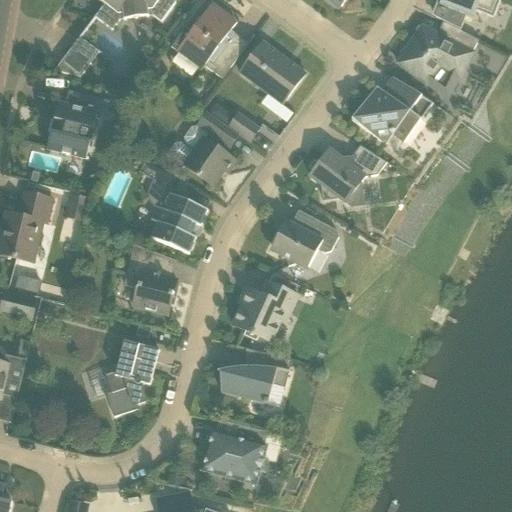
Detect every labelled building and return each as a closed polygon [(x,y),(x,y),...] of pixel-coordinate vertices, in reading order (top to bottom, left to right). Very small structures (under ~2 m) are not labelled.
[(95,18),(113,31),(119,22),(153,17),(161,23),(176,4),(170,0),(97,0),(105,5),(95,18)] [(500,0),(442,0),(436,18),(460,31),(465,17),(473,20),(476,13),(493,20),(500,0)] [(222,80),(242,54),(255,37),(254,36),(242,53),(228,43),(230,41),(226,38),(237,24),(212,5),(193,30),(187,26),(171,49),(177,52),(202,71),(205,67),(222,80)] [(450,98),(460,80),(474,54),(473,53),(479,41),(444,24),(436,36),(427,31),(422,38),(417,35),(402,56),(402,59),(398,65),(427,87),(429,84),(431,85),(431,89),(445,99),(450,98)] [(240,74),(267,94),(283,106),(306,75),(263,43),(240,74)] [(92,62),(73,48),(55,72),(80,78),(92,62)] [(131,95),(137,83),(125,74),(119,81),(116,91),(131,95)] [(373,94),(352,122),(385,147),(393,136),(404,145),(432,106),(393,79),(382,94),(374,95),(373,94)] [(131,95),(116,91),(111,112),(115,118),(122,121),(131,95)] [(86,160),(97,114),(110,102),(87,97),(83,110),(59,104),(54,122),(55,122),(53,133),(52,133),(47,151),(86,160)] [(235,118),(228,113),(220,115),(217,119),(228,127),(235,118)] [(230,150),(238,136),(206,114),(196,128),(205,134),(192,153),(180,144),(174,145),(169,152),(170,157),(182,166),(213,188),(229,166),(232,168),(236,163),(221,152),(225,147),(230,150)] [(229,128),(250,143),(260,130),(238,115),(229,128)] [(387,164),(360,147),(352,158),(340,160),(330,151),(310,177),(321,186),(323,201),(339,199),(346,205),(351,209),(365,207),(361,184),(365,178),(378,177),(387,164)] [(208,211),(190,203),(175,196),(181,182),(149,164),(143,174),(154,180),(148,193),(148,195),(148,197),(148,199),(149,201),(150,203),(151,205),(152,206),(154,208),(156,209),(150,221),(157,223),(152,238),(189,255),(190,254),(189,254),(195,240),(193,238),(198,227),(201,228),(201,227),(207,212),(208,211)] [(33,173),(31,182),(37,184),(40,175),(33,173)] [(48,227),(55,201),(25,194),(20,217),(6,214),(2,229),(6,230),(0,255),(34,264),(44,226),(48,227)] [(83,223),(89,200),(73,196),(67,219),(83,223)] [(337,232),(299,212),(292,225),(286,222),(273,248),(275,254),(287,260),(289,268),(297,265),(308,271),(318,251),(325,255),(331,253),(339,239),(337,232)] [(94,247),(98,244),(99,239),(96,235),(91,234),(88,237),(87,241),(88,245),(94,247)] [(164,279),(167,266),(131,258),(124,287),(136,290),(132,307),(168,317),(177,282),(164,279)] [(298,297),(266,283),(260,296),(249,291),(233,327),(271,344),(284,315),(289,317),(298,297)] [(0,315),(33,324),(39,301),(4,292),(0,309),(0,315)] [(147,339),(150,329),(140,326),(137,336),(147,339)] [(26,362),(25,362),(30,344),(21,342),(17,360),(6,357),(4,364),(0,362),(0,400),(2,401),(3,396),(17,399),(26,362)] [(159,352),(140,347),(124,343),(115,374),(106,377),(112,394),(107,396),(114,418),(137,411),(136,406),(145,403),(140,387),(141,384),(150,387),(159,352)] [(292,362),(246,350),(246,368),(242,368),(237,369),(232,369),(227,370),(223,371),(218,373),(218,374),(220,373),(222,394),(268,406),(273,386),(285,389),(292,362)] [(219,421),(215,435),(213,434),(209,449),(212,450),(210,457),(207,456),(203,471),(257,485),(263,461),(265,461),(268,446),(265,445),(268,434),(219,421)] [(167,486),(184,489),(185,480),(169,476),(167,486)] [(0,511),(10,511),(12,504),(2,502),(5,487),(0,486),(0,511)] [(193,511),(190,498),(189,498),(158,505),(159,506),(160,506),(161,511),(207,511),(204,511),(193,511)] [(89,511),(92,504),(71,500),(68,511),(89,511)]
